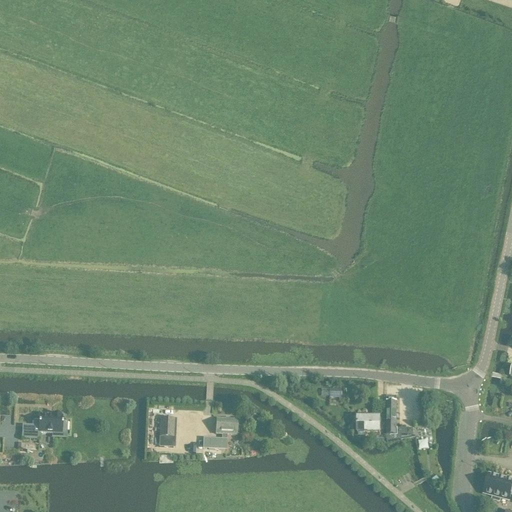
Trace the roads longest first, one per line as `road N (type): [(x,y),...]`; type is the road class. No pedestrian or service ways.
road 1 (tertiary): [(468,388),(210,369)]
road 2 (tertiary): [(210,369),(0,359)]
road 3 (tertiary): [(468,388),(483,366),(511,228)]
road 4 (tertiary): [(467,511),(468,388)]
